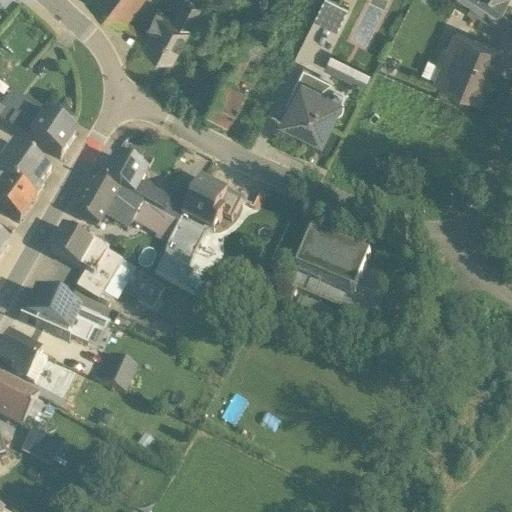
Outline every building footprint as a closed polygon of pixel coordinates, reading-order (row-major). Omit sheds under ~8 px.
[(88,0),(121,24),(141,0),(88,0)] [(147,44),(147,45),(159,52),(159,50),(172,57),(201,4),(194,0),(181,0),(172,18),(163,13),(164,11),(156,7),(145,27),(152,30),(145,43),(147,44)] [(334,0),(323,0),(315,23),(314,22),(311,30),(323,34),(322,38),(330,41),(327,48),(331,50),(347,5),(334,0)] [(414,0),(421,11),(438,1),(437,0),(414,0)] [(475,0),(496,14),(505,0),(475,0)] [(275,39),(250,25),(236,51),(263,64),(275,39)] [(500,50),(453,31),(446,47),(442,45),(435,62),(427,59),(421,74),(434,79),(433,81),(479,100),(487,81),(484,80),(488,68),(492,70),(500,50)] [(249,58),(236,51),(206,109),(228,121),(245,88),(237,83),(249,58)] [(370,75),(331,56),(324,70),(363,89),(370,75)] [(323,89),(332,82),(303,68),(286,104),(287,105),(281,121),(291,126),(290,129),(312,143),(315,138),(321,141),(335,116),(338,115),(341,112),(343,106),(343,102),(344,99),(323,89)] [(0,123),(59,161),(75,137),(68,132),(74,123),(58,112),(51,121),(10,94),(0,108),(0,123)] [(0,176),(34,202),(42,191),(39,188),(49,173),(11,145),(0,160),(0,176)] [(179,226),(195,194),(183,188),(173,205),(139,187),(145,176),(114,159),(101,182),(179,226)] [(0,211),(18,224),(34,202),(0,177),(0,211)] [(153,241),(167,249),(179,226),(101,182),(93,178),(73,215),(98,231),(112,207),(129,217),(127,222),(155,238),(153,241)] [(224,221),(231,224),(241,204),(241,203),(201,183),(153,277),(186,294),(196,274),(175,263),(179,255),(191,261),(203,238),(201,237),(203,232),(214,237),(224,221)] [(122,295),(162,318),(174,296),(164,290),(164,289),(91,245),(89,246),(62,230),(48,252),(77,272),(79,271),(83,274),(76,289),(97,302),(98,302),(107,307),(110,302),(116,304),(122,295)] [(312,232),(296,270),(354,295),(370,257),(312,232)] [(66,339),(84,347),(91,331),(76,324),(81,313),(35,293),(34,293),(24,318),(36,324),(33,329),(64,343),(66,339)] [(296,298),(287,318),(335,339),(344,318),(296,298)] [(7,339),(0,351),(0,364),(10,370),(8,374),(25,383),(26,382),(33,386),(46,363),(38,358),(39,356),(7,339)] [(99,384),(126,396),(138,369),(111,357),(99,384)] [(0,418),(20,431),(37,399),(0,379),(0,418)] [(31,432),(20,453),(49,469),(61,448),(31,432)]
